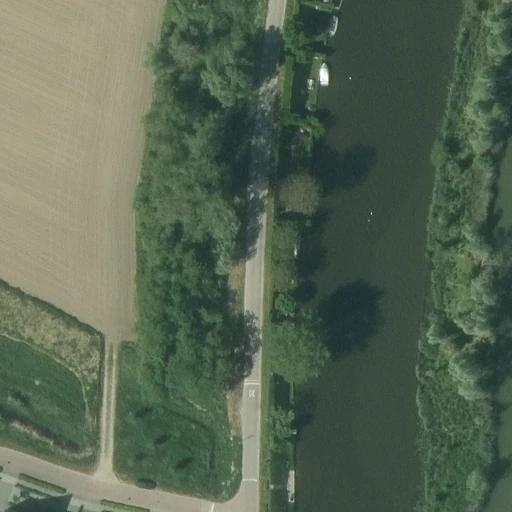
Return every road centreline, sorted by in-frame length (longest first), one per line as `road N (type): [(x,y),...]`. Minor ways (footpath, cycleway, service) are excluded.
road 1 (unclassified): [(248,511),(253,237),(274,0)]
road 2 (residential): [(0,453),(181,511)]
